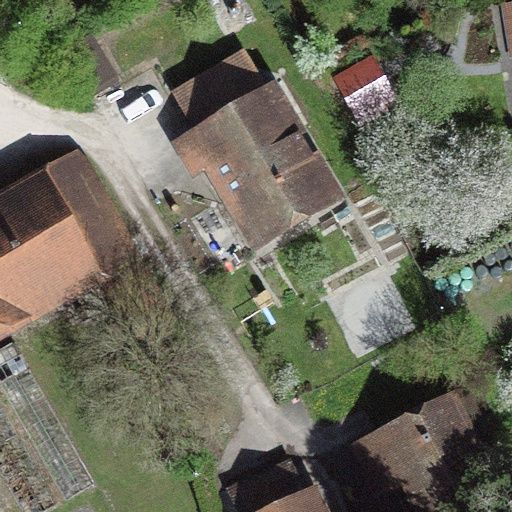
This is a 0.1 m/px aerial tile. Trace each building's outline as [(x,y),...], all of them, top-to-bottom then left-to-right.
[(356,115),(391,96),(372,62),(338,81),(356,115)] [(258,242),(332,198),(268,91),(265,92),(249,65),(189,102),(205,128),(194,134),(258,242)] [(75,155),(39,175),(47,191),(88,262),(91,260),(142,350),(175,331),(75,155)] [(47,191),(0,217),(0,320),(13,313),(9,307),(88,262),(47,191)] [(372,478),(398,465),(421,510),(502,467),(469,402),(455,409),(453,404),(359,451),(372,478)] [(315,511),(290,461),(229,489),(239,511),(315,511)]
